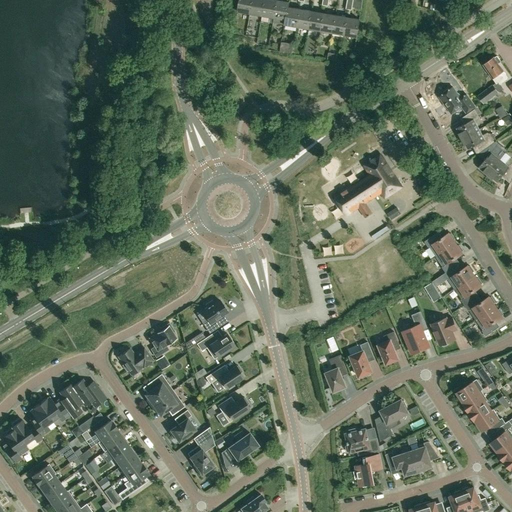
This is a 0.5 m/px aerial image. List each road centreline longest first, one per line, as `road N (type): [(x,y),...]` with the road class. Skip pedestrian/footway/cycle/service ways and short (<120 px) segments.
road 1 (residential): [(203,511),(96,355)]
road 2 (unclassified): [(507,208),(485,201),(458,175),(407,80)]
road 3 (residential): [(423,370),(365,396),(297,446)]
road 4 (residential): [(479,466),(352,511)]
road 5 (tertiary): [(201,208),(100,275)]
road 6 (residential): [(96,355),(196,287)]
road 7 (tertiary): [(100,275),(209,225)]
